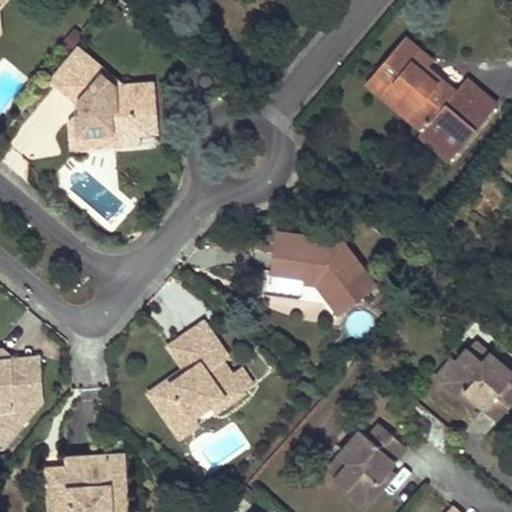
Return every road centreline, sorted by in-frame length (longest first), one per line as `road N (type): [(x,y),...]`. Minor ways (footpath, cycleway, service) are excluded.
road 1 (residential): [(372,0),(127,288)]
road 2 (residential): [(127,288),(0,182)]
